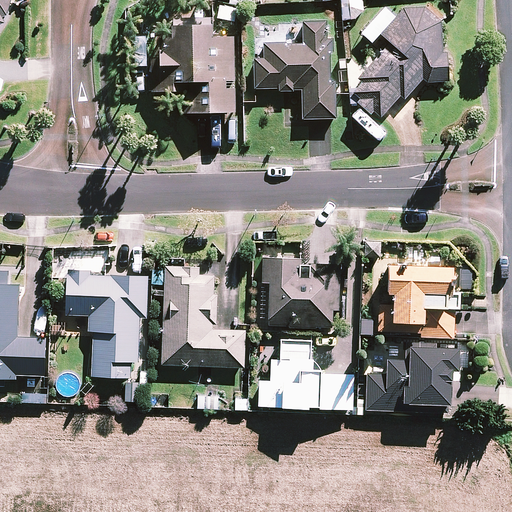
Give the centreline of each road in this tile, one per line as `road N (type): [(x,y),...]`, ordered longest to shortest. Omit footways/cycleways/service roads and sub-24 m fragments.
road 1 (residential): [(511,186),(77,196)]
road 2 (residential): [(70,11),(77,196)]
